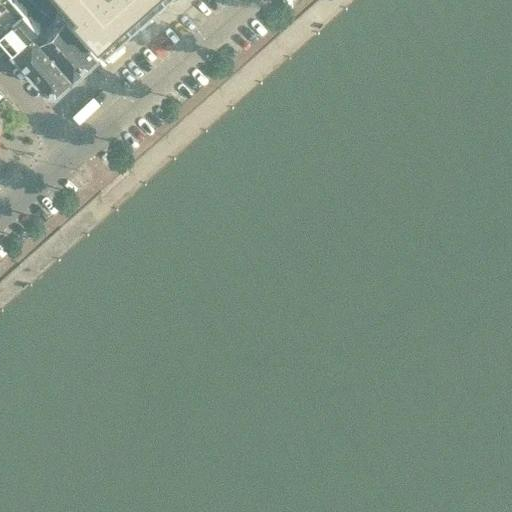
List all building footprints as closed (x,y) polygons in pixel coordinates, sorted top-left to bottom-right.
[(0,0),(0,20),(23,0),(0,0)] [(31,22),(43,12),(32,0),(23,0),(0,20),(0,29),(1,31),(0,31),(0,36),(5,43),(9,40),(10,41),(31,22)] [(68,0),(103,40),(148,0),(68,0)] [(43,12),(31,22),(71,68),(97,45),(61,4),(54,9),(57,13),(51,19),(45,10),(43,12)] [(71,68),(31,22),(10,41),(42,78),(46,83),(54,84),(71,68)]
